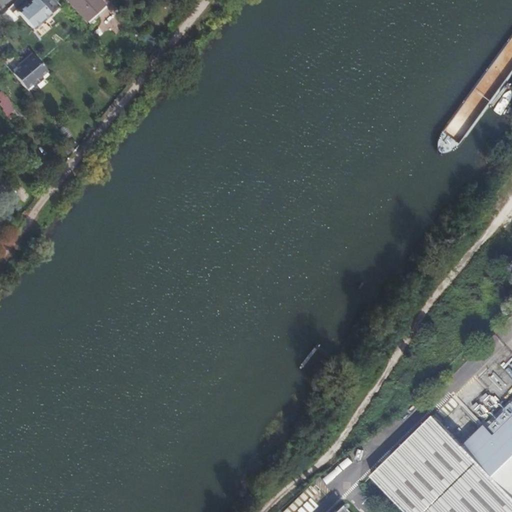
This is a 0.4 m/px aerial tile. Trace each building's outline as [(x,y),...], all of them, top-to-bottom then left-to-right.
[(50,15),(37,0),(33,0),(20,12),(34,29),(50,15)] [(105,5),(100,0),(72,0),(90,19),(105,5)] [(16,18),(8,8),(1,14),(9,24),(16,18)] [(27,92),(49,74),(32,54),(21,63),(20,68),(13,74),(20,83),(27,92)] [(2,110),(7,116),(13,111),(11,107),(13,106),(5,96),(1,100),(2,102),(0,104),(3,109),(2,110)] [(511,511),(511,394),(462,443),(432,413),(369,473),(406,511),(511,511)]
